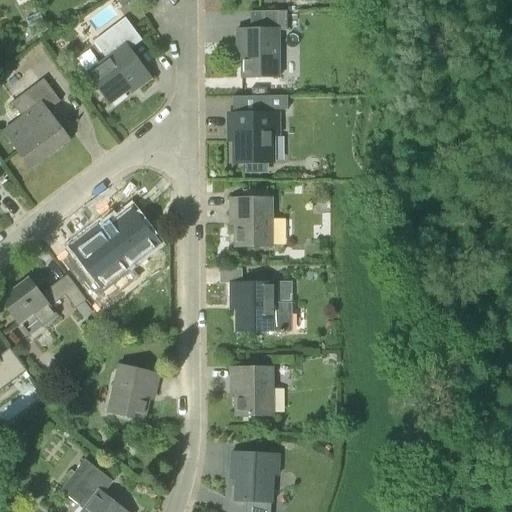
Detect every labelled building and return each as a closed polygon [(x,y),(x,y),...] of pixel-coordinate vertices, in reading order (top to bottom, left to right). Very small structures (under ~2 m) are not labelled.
[(287,31),(287,13),(250,13),(250,31),(236,31),(236,47),(241,47),(241,79),(279,79),(279,51),(279,31),(287,31)] [(139,88),(152,78),(131,50),(143,41),(126,18),(93,42),(106,59),(86,74),(110,105),(137,84),(139,88)] [(52,148),(55,152),(69,141),(47,113),(60,103),(43,80),(12,104),(25,121),(5,136),(28,166),(31,170),(32,169),(29,165),(52,148)] [(278,115),(229,115),(229,136),(234,135),(235,163),(244,163),(262,163),(272,163),(272,136),(278,136),(278,115)] [(244,163),(244,174),(262,174),(262,163),(244,163)] [(272,200),(268,200),(242,200),(229,200),(229,216),(234,216),(234,248),(272,248),(272,200)] [(158,245),(132,210),(104,232),(99,225),(70,247),(109,297),(133,279),(126,269),(158,245)] [(66,296),(75,309),(76,309),(85,302),(86,301),(67,275),(40,296),(28,280),(1,300),(21,327),(34,318),(42,328),(56,317),(50,308),(66,296)] [(291,332),(291,303),(291,283),(230,283),(230,305),(235,305),(235,332),(291,332)] [(85,302),(76,309),(84,320),(93,313),(85,302)] [(113,322),(108,325),(113,333),(119,330),(113,322)] [(83,337),(87,341),(92,340),(94,335),(90,331),(85,332),(83,337)] [(0,391),(27,371),(10,349),(0,357),(0,391)] [(259,368),(271,368),(271,356),(259,356),(259,368)] [(156,391),(160,375),(118,366),(108,412),(145,421),(152,390),(156,391)] [(275,417),(274,369),(230,369),(230,385),(235,385),(235,417),(275,417)] [(279,475),(279,455),(231,453),(230,473),(235,474),(234,501),(246,502),(245,511),(269,511),(270,502),(273,502),(274,475),(279,475)] [(125,511),(103,495),(113,482),(85,460),(60,491),(84,510),(81,511),(125,511)]
